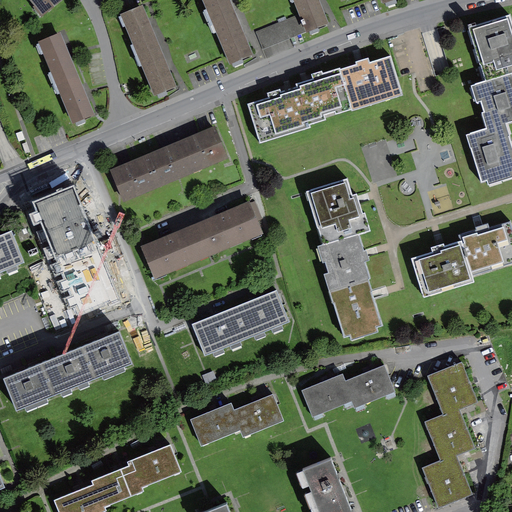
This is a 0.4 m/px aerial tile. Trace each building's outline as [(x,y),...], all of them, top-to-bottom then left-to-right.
[(33,0),(44,13),(60,0),(33,0)] [(204,0),(213,20),(233,12),(227,0),(204,0)] [(296,0),(308,30),(326,23),(316,0),(296,0)] [(123,15),(140,55),(157,47),(141,8),(123,15)] [(213,20),(231,63),(251,54),(233,12),(213,20)] [(511,19),(511,15),(468,28),(485,82),(511,73),(511,19)] [(41,42),(58,82),(75,75),(58,35),(41,42)] [(140,55),(156,94),(174,87),(157,47),(140,55)] [(357,64),(340,70),(351,105),(351,106),(401,90),(391,56),(358,66),(357,64)] [(296,84),(297,87),(308,120),(336,112),(335,110),(351,105),(340,70),(339,68),(322,74),(323,76),(296,84)] [(511,73),(485,82),(471,86),(476,103),(481,101),(484,112),(482,112),(487,129),(506,123),(511,121),(511,73)] [(58,82),(74,122),(92,114),(75,75),(58,82)] [(280,94),(247,104),(258,139),(308,123),(308,120),(297,87),(280,92),(280,94)] [(487,129),(466,135),(481,183),(487,181),(488,185),(511,177),(511,143),(506,123),(487,129)] [(215,129),(181,143),(192,170),(226,156),(215,129)] [(181,143),(147,158),(158,184),(192,170),(181,143)] [(147,158),(112,172),(124,199),(158,184),(147,158)] [(310,189),(327,243),(358,233),(366,231),(360,213),(358,214),(347,178),(310,189)] [(74,186),(32,202),(78,317),(120,301),(74,186)] [(255,201),(196,226),(208,254),(261,231),(257,221),(263,219),(255,201)] [(465,247),(414,261),(425,299),(474,285),(472,278),(511,267),(511,233),(509,224),(462,237),(465,247)] [(196,226),(143,248),(155,276),(208,254),(196,226)] [(11,232),(0,235),(0,271),(23,262),(11,232)] [(325,262),(334,289),(364,280),(370,278),(362,252),(363,251),(358,233),(327,243),(322,244),(327,261),(325,262)] [(364,280),(334,289),(337,301),(333,303),(344,337),(382,325),(372,290),(368,292),(364,280)] [(276,291),(235,308),(247,338),(288,321),(276,291)] [(235,308),(193,324),(205,354),(247,338),(235,308)] [(119,331),(82,346),(95,376),(131,362),(119,331)] [(82,346),(41,363),(53,393),(95,376),(82,346)] [(41,363),(4,378),(17,408),(53,393),(41,363)] [(384,365),(345,381),(352,399),(355,405),(394,390),(384,365)] [(428,378),(443,415),(456,409),(475,402),(461,365),(428,378)] [(313,414),(352,399),(345,381),(342,374),(303,390),(313,414)] [(273,394),(233,410),(240,428),(243,435),(283,419),(273,394)] [(201,444),(240,428),(233,410),(231,403),(191,419),(201,444)] [(422,423),(438,463),(455,456),(472,450),(456,409),(443,415),(422,423)] [(131,460),(132,464),(141,485),(181,469),(170,444),(131,460)] [(471,496),(455,456),(438,463),(421,470),(437,509),(471,496)] [(303,469),(317,505),(345,494),(331,458),(303,469)] [(143,489),(141,485),(132,464),(93,480),(94,483),(103,505),(143,489)] [(96,511),(105,508),(103,505),(94,483),(55,499),(59,511),(96,511)] [(317,505),(320,511),(352,511),(345,494),(317,505)] [(202,511),(230,511),(227,502),(202,511)]
